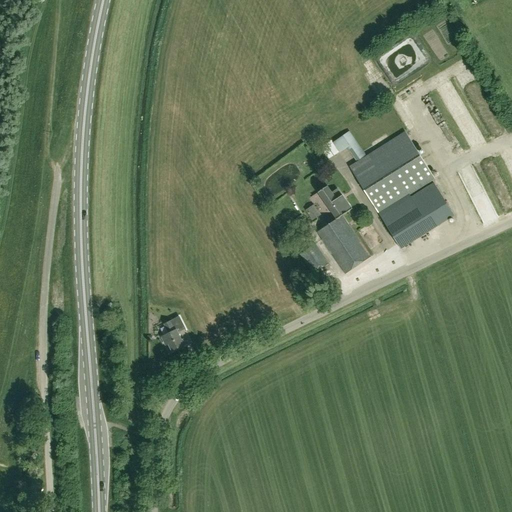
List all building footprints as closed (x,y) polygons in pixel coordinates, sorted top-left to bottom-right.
[(415,39),(383,61),(400,85),(432,63),(415,39)] [(444,129),(450,125),(432,97),(427,100),(444,129)] [(349,131),(340,137),(347,147),(356,141),(349,131)] [(407,132),(350,166),(400,248),(454,215),(434,182),(411,197),(409,194),(435,178),(407,132)] [(328,158),(339,151),(331,141),(321,148),(328,158)] [(318,233),(345,274),(370,257),(343,215),(352,209),(339,188),(332,192),(329,187),(319,193),(337,220),(318,233)] [(478,203),(487,221),(501,215),(493,196),(478,203)] [(375,247),(383,242),(375,227),(367,232),(375,247)] [(313,274),(329,264),(316,244),(301,254),(313,274)] [(172,350),(184,345),(178,332),(186,329),(180,317),(165,324),(169,333),(162,336),(166,345),(169,343),(172,350)]
